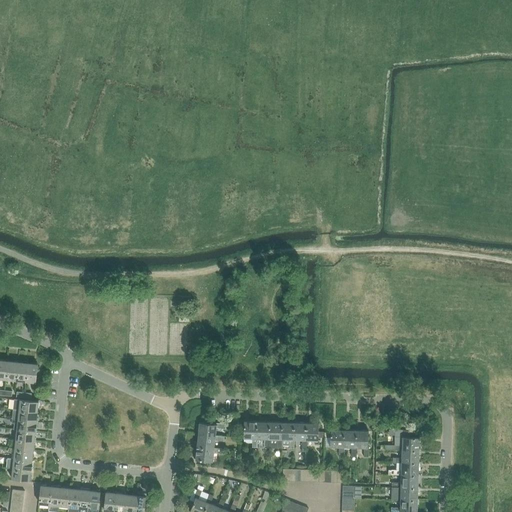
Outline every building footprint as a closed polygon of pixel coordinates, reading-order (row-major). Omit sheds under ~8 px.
[(172,298),(170,318),(190,320),(191,300),(172,298)] [(0,359),(0,378),(6,379),(8,361),(0,359)] [(18,362),(8,361),(6,379),(16,380),(18,362)] [(28,363),(18,362),(16,380),(26,382),(28,363)] [(38,364),(28,363),(26,382),(36,383),(38,364)] [(14,399),(13,409),(19,410),(38,412),(39,402),(14,399)] [(38,412),(19,410),(13,409),(12,419),(18,420),(37,422),(38,412)] [(14,429),(17,429),(36,431),(37,422),(18,420),(12,419),(12,422),(14,422),(14,429)] [(256,430),(257,421),(244,421),(243,439),(253,439),(252,447),(257,448),(257,439),(256,439),(256,430)] [(269,430),(269,421),(257,421),(256,430),(256,439),(257,439),(265,439),(265,448),(269,448),(269,439),(268,439),(269,430)] [(269,439),(269,448),(277,448),(282,448),(282,445),(282,440),(281,440),(281,431),(281,422),(269,421),(269,430),(268,439),(269,439)] [(199,422),(198,435),(216,437),(216,436),(216,428),(225,429),(226,424),(216,423),(216,424),(199,422)] [(282,445),(290,445),(289,449),(294,449),(294,440),(293,440),(293,431),(294,422),(281,422),(281,431),(281,440),(282,440),(282,445)] [(294,440),(302,440),(302,449),(307,449),(307,440),(305,440),(306,432),(306,423),(294,422),(293,431),(293,440),(294,440)] [(306,432),(305,440),(307,440),(318,441),(318,437),(323,437),(323,432),(319,431),(319,423),(306,423),(306,432)] [(17,429),(16,439),(34,441),(36,431),(17,429)] [(343,447),(343,430),(331,429),(330,447),(339,447),(339,456),(344,456),(344,447),(343,447)] [(402,449),(419,450),(420,437),(413,437),(413,429),(403,429),(402,445),(393,445),(385,445),(385,450),(393,450),(402,450),(402,449)] [(343,447),(344,447),(352,448),(351,456),(356,456),(356,448),(355,448),(356,430),(343,430),(343,447)] [(355,448),(356,448),(364,448),(364,457),(368,457),(369,448),(368,448),(368,430),(356,430),(355,448)] [(198,435),(197,447),(214,449),(214,448),(215,440),(224,441),(224,437),(216,436),(216,437),(198,435)] [(16,439),(15,449),(33,451),(34,441),(16,439)] [(214,449),(197,447),(195,460),(213,462),(214,453),(222,454),(223,449),(214,448),(214,449)] [(15,449),(14,458),(32,460),(33,451),(15,449)] [(402,461),(419,462),(419,450),(402,449),(402,450),(402,458),(393,458),(392,462),(401,463),(402,461)] [(14,458),(13,459),(8,459),(6,467),(12,468),(13,468),(31,470),(32,460),(14,458)] [(401,474),(418,474),(419,462),(402,461),(401,463),(401,470),(391,470),(391,469),(388,469),(388,475),(392,475),(401,475),(401,474)] [(13,468),(12,468),(11,478),(30,480),(31,470),(13,468)] [(401,474),(401,475),(401,482),(392,482),(392,487),(401,487),(401,486),(418,487),(418,474),(401,474)] [(39,504),(49,505),(51,486),(41,485),(39,504)] [(51,486),(49,505),(48,511),(57,511),(58,511),(59,506),(61,487),(51,486)] [(401,486),(401,487),(400,495),(391,495),(391,500),(400,500),(400,499),(418,499),(418,487),(401,486)] [(59,506),(69,507),(71,488),(61,487),(59,506)] [(71,488),(69,507),(68,511),(78,511),(79,508),(78,508),(80,489),(71,488)] [(79,508),(78,511),(87,511),(88,509),(90,490),(80,489),(78,508),(79,508)] [(190,511),(203,511),(205,509),(208,502),(206,501),(199,498),(202,491),(197,489),(194,497),(196,498),(193,504),(190,511)] [(100,491),(90,490),(88,509),(98,510),(100,491)] [(104,511),(114,511),(116,493),(106,492),(104,511)] [(116,493),(114,511),(123,511),(126,494),(116,493)] [(231,511),(229,511),(222,508),(225,501),(227,495),(223,493),(221,499),(218,506),(220,507),(217,511),(231,511)] [(133,511),(136,495),(126,494),(123,511),(133,511)] [(203,511),(217,511),(220,507),(218,506),(210,503),(214,496),(209,494),(206,501),(208,502),(205,509),(203,511)] [(229,511),(231,511),(242,511),(244,508),(237,505),(241,496),(236,494),(232,504),(229,511)] [(146,496),(136,495),(133,511),(146,511),(147,506),(145,506),(146,496)] [(286,499),(282,511),(285,511),(287,511),(292,502),(286,499)] [(400,499),(400,500),(400,508),(391,507),(391,511),(417,511),(418,499),(400,499)] [(292,502),(287,511),(293,511),(297,504),(292,502)] [(249,511),(250,511),(248,510),(250,505),(246,503),(244,508),(242,511),(249,511)] [(262,511),(265,505),(260,503),(256,511),(262,511)]
